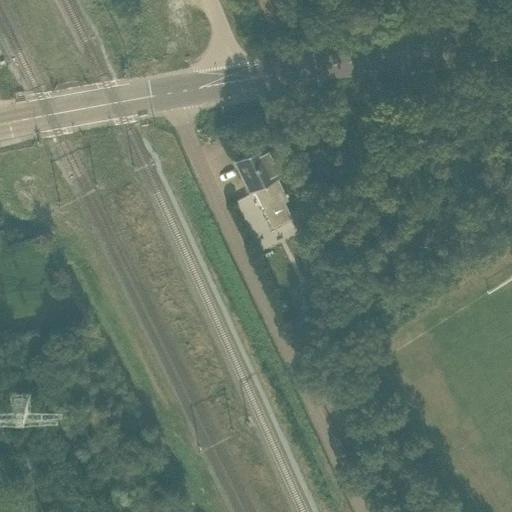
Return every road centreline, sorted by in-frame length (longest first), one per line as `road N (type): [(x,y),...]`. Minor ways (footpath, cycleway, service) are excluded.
road 1 (unclassified): [(369,511),(173,91)]
road 2 (tertiary): [(245,80),(511,34)]
road 3 (tertiary): [(0,123),(173,91)]
